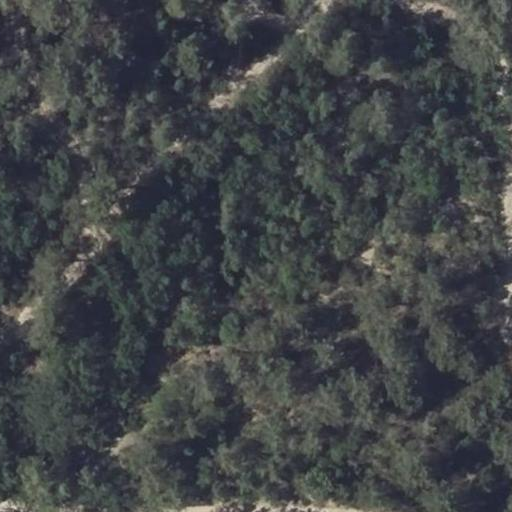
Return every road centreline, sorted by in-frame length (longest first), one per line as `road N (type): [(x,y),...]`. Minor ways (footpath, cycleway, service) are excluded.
road 1 (track): [(313,0),(191,128),(87,259),(0,344)]
road 2 (track): [(0,505),(314,511)]
road 3 (track): [(407,0),(501,71),(511,207)]
road 4 (track): [(10,0),(18,49),(65,136),(79,192),(106,230)]
